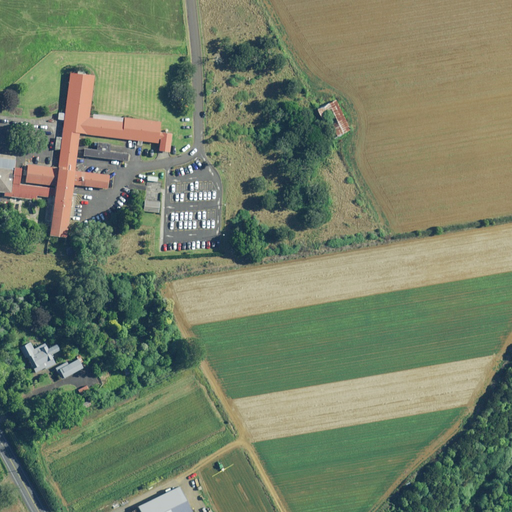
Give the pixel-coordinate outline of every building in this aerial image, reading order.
[(48,236),(65,238),(71,184),(106,189),(107,175),(74,171),(75,158),(78,133),(80,133),(86,134),(125,139),(136,141),(141,141),(156,143),(157,139),(158,139),(157,151),(162,151),(168,152),(170,134),(159,132),(160,122),(138,119),(122,117),(122,121),(91,118),(88,117),(93,75),(72,73),(68,73),(63,113),(62,120),(60,137),(59,149),(57,160),(57,167),(56,167),(56,168),(26,164),(24,182),(53,186),(53,188),(18,184),(20,168),(13,167),(14,160),(11,159),(1,158),(0,158),(0,192),(3,192),(3,196),(35,200),(35,196),(48,197),(49,195),(52,196),(52,199),(48,236)] [(350,129),(335,100),(317,109),(329,130),(333,128),(337,136),(350,129)] [(82,152),(82,155),(126,161),(126,154),(108,152),(108,147),(109,145),(109,143),(96,141),(95,149),(83,148),(82,152)] [(159,203),(143,201),(142,211),(158,213),(159,203)] [(56,345),(55,344),(46,349),(43,343),(32,349),(28,342),(18,348),(24,358),(25,357),(29,363),(32,369),(32,368),(35,372),(44,367),(45,369),(54,364),(51,358),(50,355),(53,353),(58,350),(58,349),(61,347),(59,344),(56,345)] [(81,368),(79,363),(77,359),(67,364),(66,362),(54,368),(56,370),(58,369),(63,378),(81,368)] [(122,368),(125,375),(129,373),(134,371),(131,364),(122,368)] [(95,376),(89,378),(92,384),(97,382),(95,376)] [(88,400),(74,406),(76,411),(90,405),(88,400)] [(17,427),(22,435),(27,432),(22,424),(17,427)] [(190,511),(177,485),(135,506),(138,511),(190,511)]
